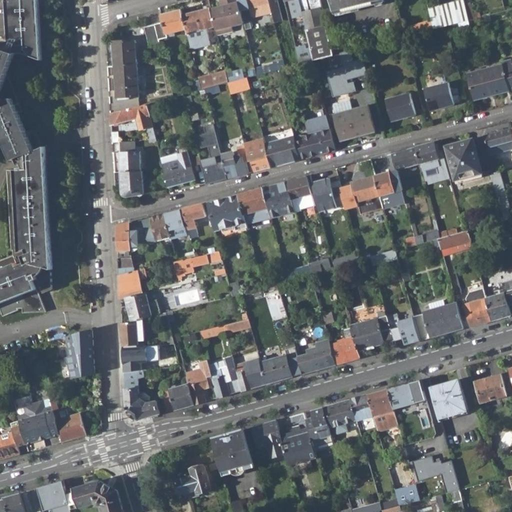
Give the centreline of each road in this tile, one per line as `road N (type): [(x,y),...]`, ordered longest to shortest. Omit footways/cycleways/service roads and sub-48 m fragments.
road 1 (residential): [(511,113),(103,221)]
road 2 (residential): [(511,335),(123,444)]
road 3 (residential): [(109,315),(123,444)]
road 4 (residential): [(123,444),(0,482)]
road 5 (residential): [(89,15),(98,137)]
